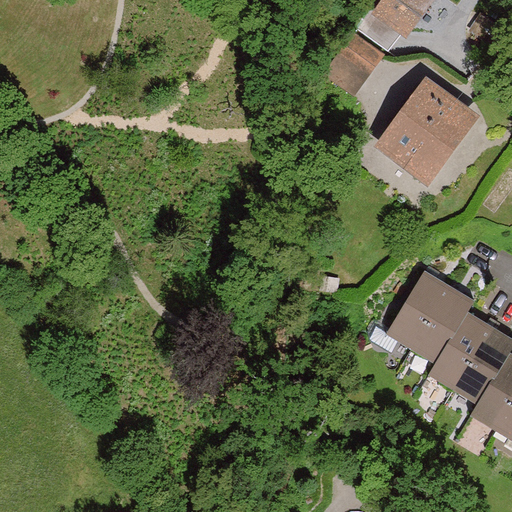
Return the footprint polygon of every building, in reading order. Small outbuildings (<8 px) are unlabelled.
[(385,0),(375,14),(408,38),(434,0),(433,0),(385,0)] [(382,56),(356,37),(335,66),(362,85),(382,56)] [(479,123),(428,85),(379,150),(430,188),(479,123)] [(411,348),(448,287),(424,273),(388,333),(411,348)] [(448,287),(411,348),(435,361),(464,312),(471,301),(448,287)] [(464,312),(435,361),(427,373),(454,389),(490,328),(464,312)] [(511,340),(490,328),(454,389),(480,405),(508,354),(511,347),(511,340)] [(511,356),(508,354),(480,405),(472,417),(496,431),(511,403),(511,356)] [(511,403),(496,431),(511,440),(511,403)]
